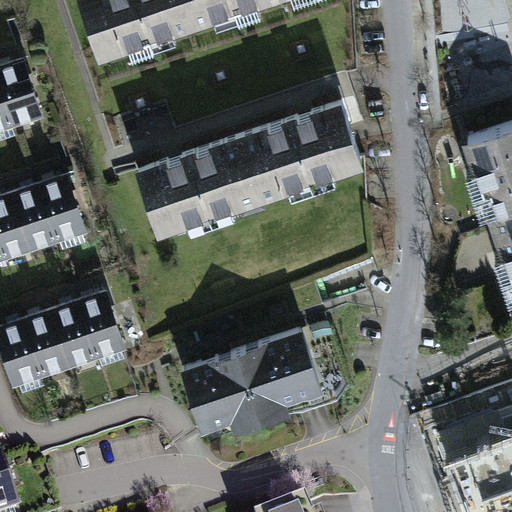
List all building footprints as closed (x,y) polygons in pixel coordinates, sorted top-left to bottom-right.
[(81,0),(100,55),(182,28),(172,0),(81,0)] [(172,0),(182,28),(263,1),(262,0),(172,0)] [(27,57),(0,65),(0,130),(46,116),(27,57)] [(341,94),(238,129),(261,194),(363,160),(341,94)] [(511,225),(511,121),(461,139),(493,232),(511,225)] [(238,129),(135,163),(158,229),(261,194),(238,129)] [(67,174),(0,195),(0,260),(87,233),(67,174)] [(511,225),(493,232),(511,287),(511,225)] [(107,289),(0,323),(0,345),(13,385),(126,349),(107,289)] [(299,319),(178,359),(199,421),(320,380),(299,319)] [(0,511),(19,511),(1,456),(0,456),(0,511)] [(302,511),(299,501),(270,511),(302,511)]
